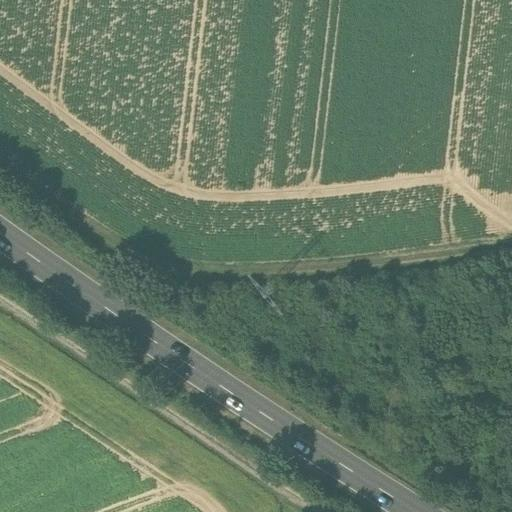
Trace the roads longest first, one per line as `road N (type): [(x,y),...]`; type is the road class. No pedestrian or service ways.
road 1 (track): [(511,243),(161,276),(0,161)]
road 2 (primary): [(420,511),(0,232)]
road 3 (track): [(331,511),(0,286)]
